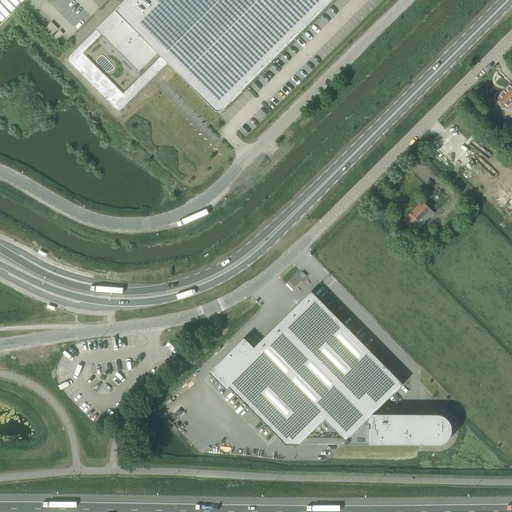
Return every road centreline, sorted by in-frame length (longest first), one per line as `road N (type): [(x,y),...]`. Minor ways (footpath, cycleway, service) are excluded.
road 1 (unclassified): [(0,346),(186,318),(228,302),(285,263),(511,38)]
road 2 (unclassified): [(0,170),(102,221),(172,218),(210,196),(406,0)]
road 3 (secondary): [(276,230),(509,0)]
road 4 (secondary): [(0,264),(69,296),(159,301),(226,278),(276,230)]
road 5 (secondary): [(276,230),(212,273),(113,292),(44,274),(0,248)]
road 6 (unknown): [(272,272),(269,299),(205,358),(205,382),(228,416),(272,440),(319,435)]
road 7 (motorway): [(242,511),(0,509)]
